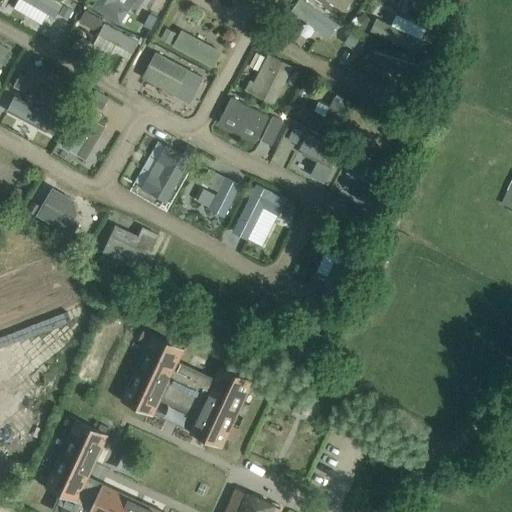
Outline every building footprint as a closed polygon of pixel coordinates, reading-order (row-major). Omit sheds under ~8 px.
[(60,0),(17,0),(14,6),(48,26),(62,1),(60,0)] [(131,9),(117,0),(96,0),(93,5),(121,23),(131,9)] [(327,0),(344,12),(352,1),(350,0),(327,0)] [(312,3),(303,17),(333,37),(342,23),(312,3)] [(65,6),(60,14),(68,18),(73,10),(65,6)] [(435,8),(432,20),(439,22),(442,10),(435,8)] [(86,10),(80,21),(94,29),(99,27),(103,20),(86,10)] [(399,12),(394,22),(378,15),(371,29),(420,52),(431,27),(399,12)] [(150,14),(144,26),(152,30),(158,18),(150,14)] [(364,16),(358,21),(362,26),(365,29),(371,25),(364,16)] [(138,42),(105,23),(94,44),(112,54),(117,52),(129,58),(138,42)] [(167,29),(162,38),(170,43),(175,34),(167,29)] [(352,32),(345,42),(353,48),(360,38),(352,32)] [(0,61),(6,65),(12,54),(6,50),(7,49),(0,44),(0,61)] [(376,49),(369,68),(397,78),(395,85),(410,90),(419,64),(376,49)] [(157,53),(144,78),(176,95),(185,77),(201,86),(205,78),(189,70),(157,53)] [(255,83),(251,81),(247,90),(273,103),(291,66),(269,55),(255,83)] [(21,72),(14,86),(57,108),(68,88),(56,81),(52,89),(32,78),(36,69),(30,66),(25,75),(21,72)] [(96,91),(90,101),(100,108),(106,97),(96,91)] [(340,119),(338,118),(347,100),(336,95),(327,112),(310,104),(304,117),(334,132),(340,119)] [(62,121),(55,117),(15,96),(7,111),(47,132),(48,130),(55,134),(62,121)] [(273,116),(262,137),(273,143),(284,121),(273,116)] [(93,160),(104,131),(73,120),(62,149),(93,160)] [(351,125),(346,133),(357,139),(361,130),(351,125)] [(302,133),(294,129),(288,140),(297,144),(302,133)] [(319,158),(310,175),(325,183),(333,166),(335,167),(342,153),(309,136),(306,138),(301,146),(302,150),(319,158)] [(167,209),(196,162),(167,145),(139,192),(167,209)] [(188,147),(184,154),(191,158),(195,151),(188,147)] [(391,151),(387,160),(397,164),(401,155),(391,151)] [(349,174),(366,182),(358,199),(372,207),(380,190),(382,190),(389,177),(356,160),(353,162),(348,170),(349,174)] [(0,191),(14,198),(27,172),(7,161),(2,172),(0,170),(0,191)] [(210,169),(203,182),(219,191),(210,208),(225,216),(241,185),(210,169)] [(511,181),(502,203),(511,207),(511,181)] [(256,184),(233,230),(249,238),(264,207),(280,215),(287,199),(256,184)] [(74,201),(53,189),(38,215),(72,235),(79,222),(74,219),(77,213),(74,201)] [(32,202),(27,210),(35,215),(40,207),(32,202)] [(287,203),(282,214),(292,219),(297,208),(287,203)] [(364,224),(370,211),(362,207),(356,220),(364,224)] [(135,245),(112,234),(103,252),(143,271),(159,234),(143,227),(140,235),(135,245)] [(370,274),(380,279),(395,251),(385,246),(370,274)] [(357,256),(341,249),(329,278),(317,272),(310,288),(337,300),(357,256)] [(317,294),(313,302),(325,308),(329,299),(317,294)] [(144,331),(140,340),(148,344),(152,335),(152,334),(144,331)] [(191,432),(190,431),(190,433),(222,448),(223,446),(222,446),(252,381),(253,380),(221,365),(220,366),(221,366),(215,379),(177,361),(183,349),(184,349),(185,348),(152,333),(152,334),(152,335),(148,344),(122,400),(122,399),(121,400),(153,415),(154,414),(153,414),(161,397),(199,415),(191,432)] [(299,400),(295,411),(302,414),(307,404),(299,400)] [(53,511),(56,511),(161,511),(103,485),(104,484),(103,484),(102,485),(88,478),(108,435),(109,434),(76,419),(76,421),(46,486),(45,487),(61,494),(53,511)] [(0,486),(9,481),(0,465),(0,486)] [(225,511),(278,511),(281,508),(236,488),(225,511)]
